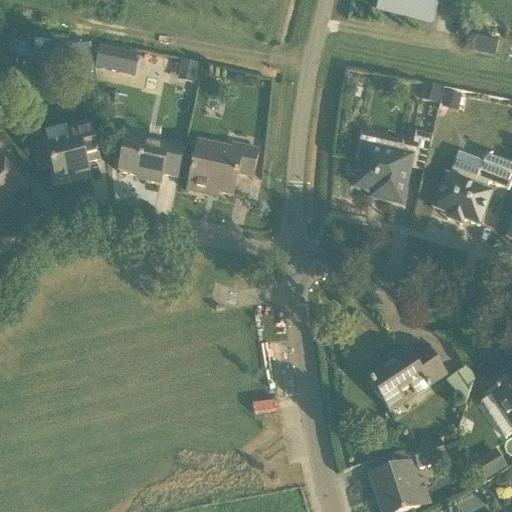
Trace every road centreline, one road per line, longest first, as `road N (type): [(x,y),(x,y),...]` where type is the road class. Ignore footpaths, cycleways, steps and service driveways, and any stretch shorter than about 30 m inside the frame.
road 1 (residential): [(0,268),(56,221),(112,217),(290,256)]
road 2 (unclassified): [(290,256),(293,154),(325,0)]
road 3 (residential): [(331,511),(290,256)]
road 4 (residential): [(511,327),(433,286),(290,256)]
